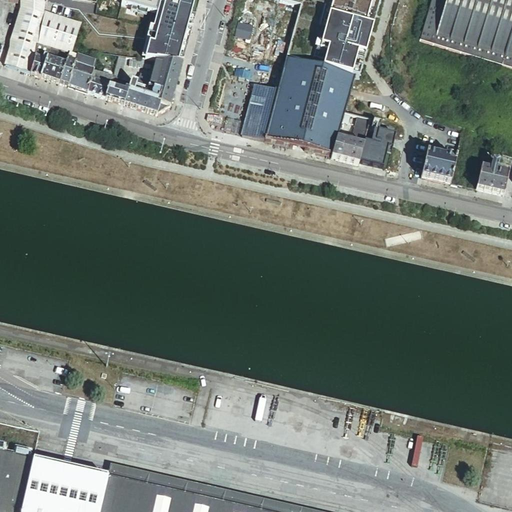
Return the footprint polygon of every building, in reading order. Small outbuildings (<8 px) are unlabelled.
[(48,0),(24,0),(24,5),(22,11),(44,16),(45,14),(46,11),(47,4),(48,0)] [(122,8),(115,6),(115,0),(100,0),(98,10),(120,15),(122,8)] [(376,3),(364,0),(343,0),(342,7),(335,5),(331,21),(368,31),(376,3)] [(511,0),(431,0),(419,43),(511,69),(511,0)] [(44,16),(22,11),(11,45),(11,53),(35,60),(35,58),(38,47),(51,51),(71,57),(72,57),(81,27),(59,19),(49,16),(45,14),(44,16)] [(368,31),(331,21),(319,61),(325,63),(321,80),(353,88),(359,65),(367,67),(376,34),(368,31)] [(49,57),(51,51),(38,47),(35,58),(47,62),(49,57)] [(69,62),(71,57),(51,51),(49,57),(52,58),(67,62),(69,62)] [(11,53),(6,69),(31,77),(35,60),(11,53)] [(78,59),(72,57),(71,57),(69,62),(68,65),(67,68),(61,87),(69,89),(76,67),(78,59)] [(35,58),(35,60),(31,77),(42,80),(47,62),(35,58)] [(64,65),(68,65),(69,62),(67,62),(52,58),(51,63),(63,67),(64,65)] [(113,80),(120,82),(127,59),(119,58),(113,80)] [(94,73),(96,65),(78,59),(76,67),(94,73)] [(144,69),(145,62),(136,61),(131,60),(130,68),(144,69)] [(51,63),(47,62),(42,80),(61,87),(67,68),(63,67),(51,63)] [(171,109),(183,67),(160,64),(157,63),(152,81),(150,90),(162,94),(159,105),(171,109)] [(89,95),(94,75),(94,73),(76,67),(69,89),(89,95)] [(346,116),(354,89),(321,80),(288,71),(281,96),(268,143),(334,161),(339,142),(341,135),(346,116)] [(110,90),(113,80),(94,75),(89,95),(107,101),(110,90)] [(139,87),(150,90),(152,81),(142,78),(139,87)] [(123,94),(126,84),(120,82),(113,80),(110,90),(123,94)] [(157,117),(171,109),(159,105),(162,94),(150,90),(139,87),(133,86),(130,96),(140,100),(137,111),(157,117)] [(281,96),(256,89),(243,137),(268,143),(281,96)] [(123,94),(110,90),(107,101),(123,106),(127,95),(123,94)] [(123,106),(137,111),(140,100),(130,96),(127,95),(123,106)] [(368,121),(346,116),(341,135),(343,135),(345,126),(354,129),(351,142),(345,140),(344,143),(339,142),(334,161),(357,167),(358,164),(365,132),(368,121)] [(354,129),(345,126),(343,135),(341,135),(339,142),(344,143),(345,140),(351,142),(354,129)] [(365,132),(358,164),(381,170),(386,150),(386,148),(383,147),(383,149),(369,146),(370,141),(385,144),(387,137),(365,132)] [(484,152),(483,159),(499,163),(502,155),(491,152),(491,154),(484,152)] [(437,157),(427,155),(421,179),(449,186),(452,174),(455,161),(449,160),(437,157)] [(499,196),(501,197),(507,175),(496,173),(497,165),(491,164),(489,171),(480,169),(475,191),(477,191),(499,196)] [(0,511),(59,511),(69,470),(32,462),(34,453),(0,445),(0,511)] [(106,479),(69,470),(59,511),(293,511),(109,470),(106,479)]
